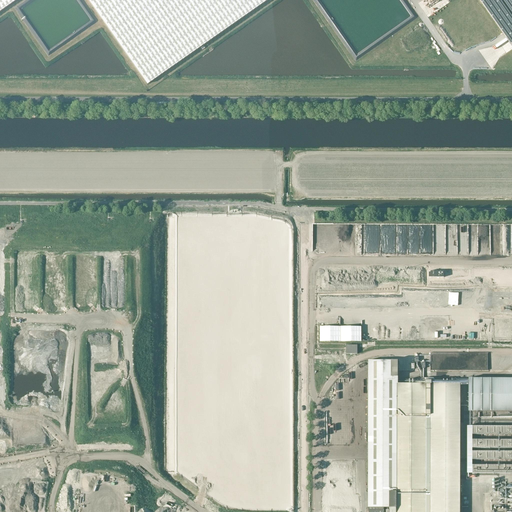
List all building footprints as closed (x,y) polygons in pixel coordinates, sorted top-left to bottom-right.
[(511,0),(0,0),(0,11),(15,0),(88,0),(148,85),(268,0),(479,0),(511,44),(511,0)] [(347,354),(357,354),(357,345),(347,345),(347,354)] [(398,360),(393,360),(369,360),(368,507),(369,507),(368,511),(384,511),(384,507),(389,507),(389,511),(460,511),(460,384),(432,384),(432,381),(426,380),(426,384),(398,384),(398,360)] [(469,411),(511,411),(511,378),(469,378),(469,411)] [(511,424),(463,425),(463,459),(511,458),(511,424)] [(326,511),(355,511),(359,511),(359,496),(323,496),(323,511),(326,511)]
